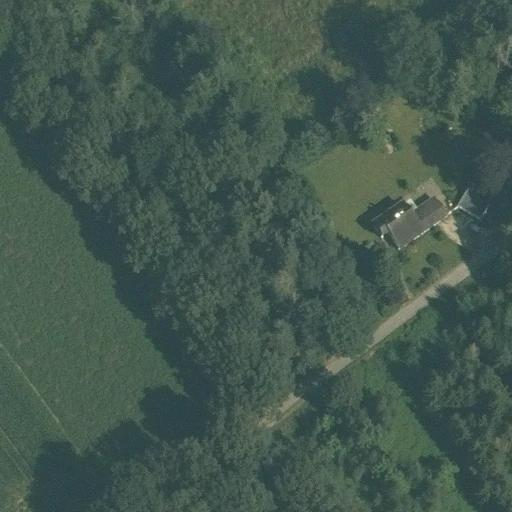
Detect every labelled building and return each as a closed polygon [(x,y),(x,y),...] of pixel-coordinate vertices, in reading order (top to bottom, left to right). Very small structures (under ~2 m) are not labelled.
[(511,144),(510,142),(502,147),(507,154),(511,149),(511,144)] [(493,201),(471,187),(458,209),(480,223),(493,201)] [(434,201),(409,218),(421,235),(446,218),(434,201)] [(402,207),(378,224),(382,230),(396,252),(421,235),(409,218),(402,207)] [(378,224),(372,228),(376,235),(382,230),(378,224)]
